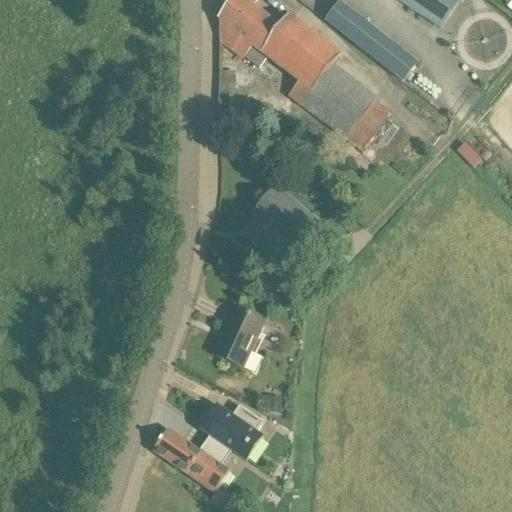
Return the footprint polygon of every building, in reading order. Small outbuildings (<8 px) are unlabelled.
[(333,71),(342,59),(292,20),(295,17),(291,15),(280,30),(240,0),(233,0),(218,21),(220,23),(220,43),(244,60),(245,59),(260,71),(269,60),(300,84),(289,98),(363,154),(375,138),(391,117),(347,82),(333,71)] [(462,0),(399,0),(425,18),(442,30),(462,0)] [(341,2),(325,24),(406,84),(422,62),(341,2)] [(235,105),(236,73),(221,72),(221,104),(235,105)] [(471,169),(482,162),(470,143),(459,149),(471,169)] [(324,229),(292,206),(277,193),(278,192),(277,191),(263,208),(267,211),(244,239),(278,266),(292,249),(301,257),(324,229)] [(266,326),(259,323),(241,315),(227,345),(222,342),(215,358),(254,376),(263,359),(253,355),(266,326)] [(269,398),(268,414),(282,414),(282,398),(269,398)] [(198,453),(223,470),(239,447),(246,452),(262,429),(260,427),(267,416),(243,400),(236,410),(220,400),(204,423),(214,430),(198,453)] [(198,453),(185,444),(169,433),(154,454),(215,496),(229,475),(223,470),(198,453)] [(221,511),(236,511),(241,502),(219,492),(212,507),(221,511)]
